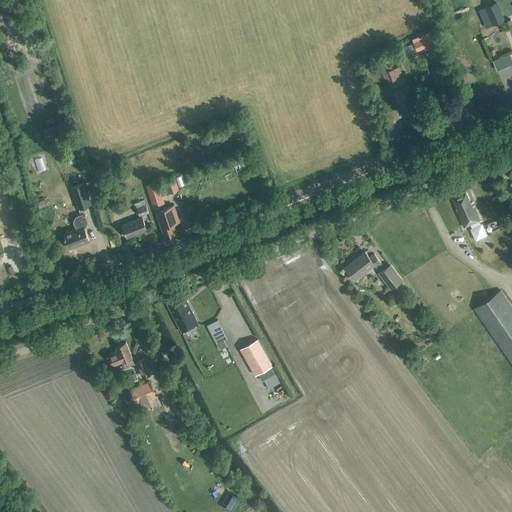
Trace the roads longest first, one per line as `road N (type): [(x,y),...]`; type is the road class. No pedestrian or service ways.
road 1 (unclassified): [(0,359),(511,147)]
road 2 (tertiary): [(0,314),(511,105)]
